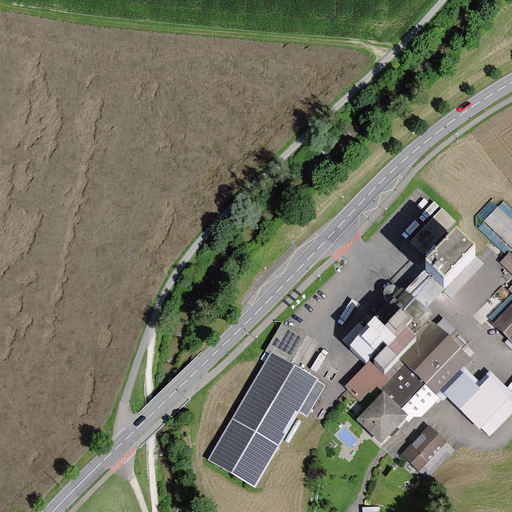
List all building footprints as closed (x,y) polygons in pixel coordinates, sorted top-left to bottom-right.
[(454,223),(441,211),(410,244),(423,256),(454,223)] [(511,225),(497,212),(485,225),(511,249),(511,225)] [(473,263),(455,244),(425,275),(443,293),(473,263)] [(511,258),(508,256),(502,263),(511,272),(511,296),(489,322),(511,343),(511,258)] [(469,362),(396,295),(344,350),(364,369),(346,388),(361,402),(373,389),(411,424),(469,362)] [(305,341),(282,327),(265,355),(270,358),(210,461),(255,488),(300,413),(309,418),(326,388),(290,366),(305,341)] [(511,394),(490,373),(456,409),(489,440),(511,414),(511,394)] [(406,420),(382,398),(357,425),(381,447),(406,420)] [(452,453),(429,431),(402,459),(424,481),(452,453)]
